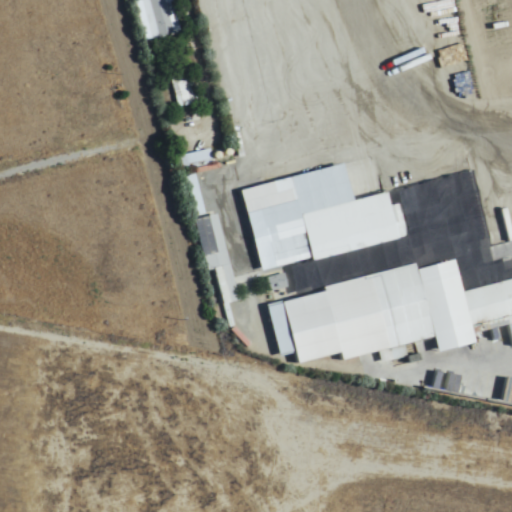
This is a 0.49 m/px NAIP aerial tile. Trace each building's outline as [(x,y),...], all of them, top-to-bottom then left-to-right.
[(139,0),(147,38),(177,32),(170,0),(139,0)] [(175,108),(193,103),(186,78),(168,83),(175,108)] [(177,154),(179,166),(210,161),(208,150),(177,154)] [(182,177),(191,217),(203,214),(193,174),(182,177)] [(238,211),(292,197),(297,215),(379,193),(382,206),(398,202),(406,233),(414,231),(420,255),(484,239),(492,269),(511,263),(511,313),(280,373),(238,211)] [(236,301),(215,215),(193,220),(197,234),(208,231),(208,226),(214,226),(213,239),(213,241),(207,242),(207,253),(201,254),(206,272),(215,272),(214,281),(218,296),(226,297),(227,303),(236,301)]
